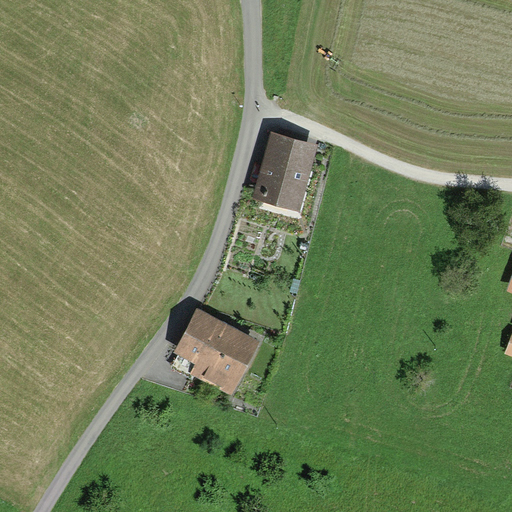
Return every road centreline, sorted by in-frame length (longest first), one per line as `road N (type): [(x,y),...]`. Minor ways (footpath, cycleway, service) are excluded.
road 1 (residential): [(42,511),(188,296),(221,225),(251,111)]
road 2 (unclassified): [(511,185),(427,176),(313,126),(251,111)]
